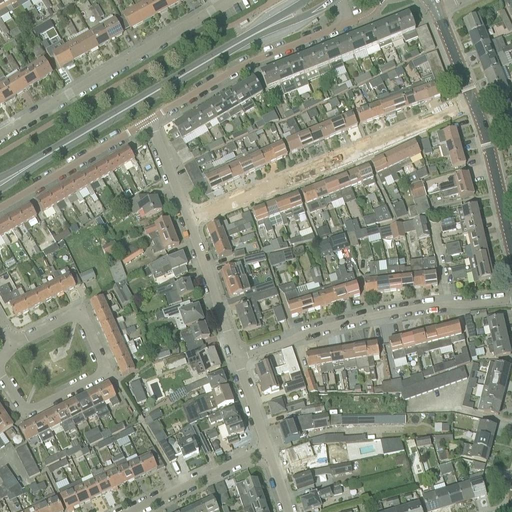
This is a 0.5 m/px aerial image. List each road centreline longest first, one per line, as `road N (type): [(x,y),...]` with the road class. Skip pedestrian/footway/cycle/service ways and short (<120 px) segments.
road 1 (residential): [(186,219),(472,101)]
road 2 (secondary): [(12,180),(274,25)]
road 3 (residential): [(511,299),(347,325),(237,359)]
road 4 (residential): [(0,135),(230,0)]
road 5 (residential): [(0,374),(26,410),(101,374),(78,317),(10,347)]
road 6 (residential): [(149,120),(233,71),(343,27),(337,0)]
road 7 (residential): [(0,208),(149,120)]
road 8 (residential): [(237,359),(186,219)]
road 9 (residential): [(269,452),(139,511)]
road 10 (unclassified): [(511,252),(484,131)]
